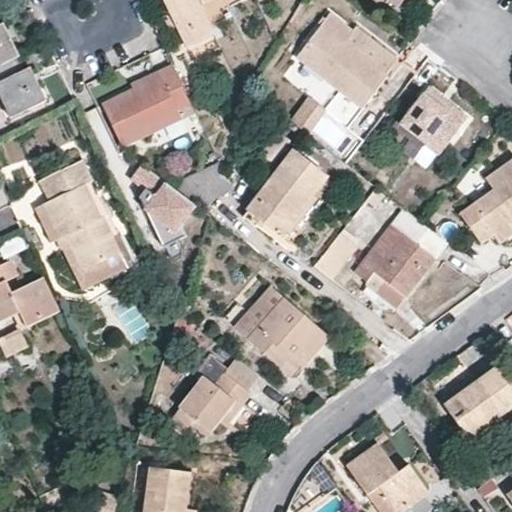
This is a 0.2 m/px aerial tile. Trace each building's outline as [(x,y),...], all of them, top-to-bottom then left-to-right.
[(214,32),(211,26),(200,3),(198,0),(164,0),(186,45),(214,32)] [(206,0),(200,3),(211,26),(231,16),(228,7),(243,0),(206,0)] [(353,29),(331,14),(298,57),(341,90),(326,109),(349,126),(389,75),(387,72),(346,41),(353,29)] [(0,66),(17,58),(20,57),(4,24),(0,25),(0,66)] [(387,72),(399,57),(357,26),(353,29),(346,41),(387,72)] [(186,45),(192,59),(221,46),(214,32),(186,45)] [(31,67),(24,71),(17,58),(0,66),(0,94),(12,119),(47,101),(31,67)] [(194,111),(172,66),(157,73),(159,79),(134,91),(103,106),(121,147),(164,126),(162,121),(179,112),(182,117),(194,111)] [(131,85),(134,91),(159,79),(157,73),(131,85)] [(441,153),(468,118),(429,89),(397,130),(422,150),(428,144),(441,153)] [(326,109),(310,97),(292,120),(308,132),(326,109)] [(182,117),(179,112),(162,121),(164,126),(182,117)] [(296,149),(249,210),(281,234),(293,219),(327,175),(329,173),(296,149)] [(103,218),(100,219),(83,185),(92,181),(83,161),(40,181),(50,201),(43,204),(60,239),(66,235),(83,271),(120,253),(103,218)] [(511,223),(511,161),(487,177),(495,189),(461,213),(482,241),(494,233),(501,242),(511,233),(511,224),(511,223)] [(142,196),(166,246),(187,236),(181,225),(196,206),(148,169),(138,183),(149,192),(142,196)] [(333,180),(327,175),(293,219),(304,226),(326,199),(321,195),(333,180)] [(368,199),(376,205),(384,195),(376,188),(368,199)] [(425,224),(406,209),(357,271),(370,280),(377,271),(407,295),(449,242),(425,224)] [(317,264),(333,276),(359,243),(343,230),(317,264)] [(0,252),(3,258),(23,247),(17,235),(0,243),(0,252)] [(127,267),(120,253),(83,271),(66,235),(60,239),(83,288),(127,267)] [(57,312),(42,279),(12,293),(6,281),(18,275),(11,261),(0,266),(0,322),(20,313),(27,327),(57,312)] [(370,280),(368,283),(398,306),(407,295),(377,271),(370,280)] [(286,298),(275,311),(272,308),(269,308),(259,318),(257,322),(256,325),(257,325),(260,328),(251,339),(284,368),(292,357),(300,364),(303,367),(330,335),(286,298)] [(284,368),(291,373),(300,364),(292,357),(284,368)] [(511,407),(511,386),(498,368),(448,405),(471,437),(494,421),(511,407)] [(211,431),(220,420),(226,424),(250,393),(225,373),(216,384),(207,377),(171,422),(186,433),(196,420),(211,431)] [(499,427),(494,421),(471,437),(475,444),(499,427)] [(376,490),(381,486),(399,511),(404,511),(432,492),(412,465),(402,472),(380,443),(350,465),(370,494),(376,490)] [(192,472),(152,466),(145,511),(196,511),(197,510),(188,508),(192,472)]
